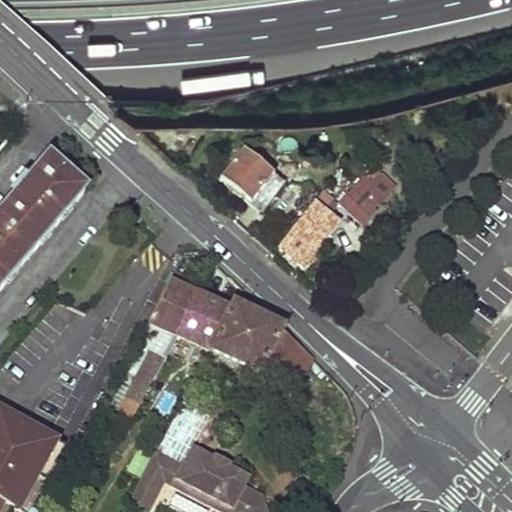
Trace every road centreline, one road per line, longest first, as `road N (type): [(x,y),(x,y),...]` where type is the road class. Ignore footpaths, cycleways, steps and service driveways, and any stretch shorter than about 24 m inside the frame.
road 1 (motorway): [(0,56),(216,45),(492,0)]
road 2 (tertiary): [(321,336),(0,47)]
road 3 (tertiary): [(441,426),(378,369),(321,336)]
road 4 (tertiary): [(321,336),(417,451)]
